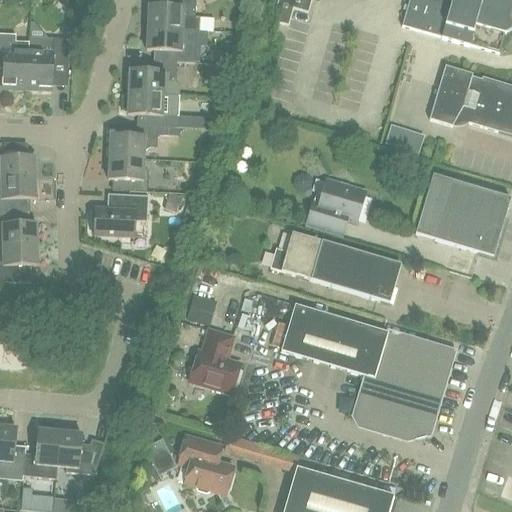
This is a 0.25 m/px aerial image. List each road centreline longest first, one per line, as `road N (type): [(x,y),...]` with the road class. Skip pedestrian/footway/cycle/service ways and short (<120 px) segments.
road 1 (residential): [(0,400),(99,408),(131,299),(84,278),(68,252),(66,187),(82,138)]
road 2 (unclassified): [(450,511),(511,330)]
road 3 (residential): [(82,138),(122,0)]
